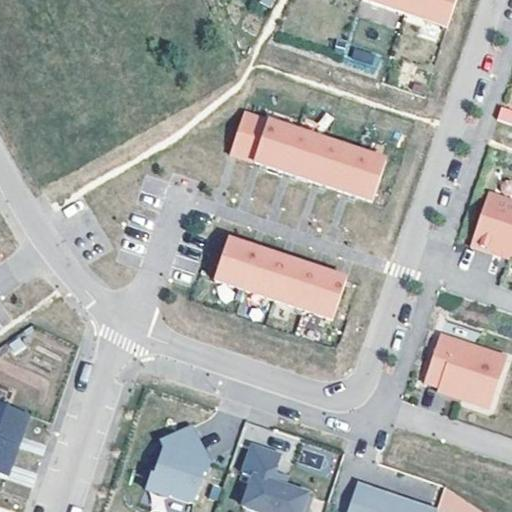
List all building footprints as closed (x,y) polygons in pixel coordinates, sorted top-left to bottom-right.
[(368,0),(405,13),(409,0),(368,0)] [(409,0),(405,13),(449,27),(457,0),(409,0)] [(511,123),(511,109),(500,105),(496,119),(511,123)] [(246,114),(232,155),(374,204),(388,162),(246,114)] [(497,251),(511,256),(511,201),(490,194),(472,247),(496,255),(497,251)] [(215,282),(334,323),(348,281),(229,242),(215,282)] [(497,251),(496,255),(511,260),(511,256),(497,251)] [(442,336),(426,384),(441,389),(464,397),(463,401),(491,410),(509,358),(442,336)] [(439,393),(463,401),(464,397),(441,389),(439,393)] [(0,476),(8,479),(19,448),(16,447),(20,436),(23,437),(30,415),(0,405),(0,476)] [(209,479),(214,467),(211,466),(195,433),(164,447),(167,454),(158,481),(155,491),(174,498),(173,501),(196,509),(206,478),(209,479)] [(255,477),(245,506),(262,511),(308,511),(314,495),(286,486),(289,477),(277,473),(283,456),(254,446),(245,473),(255,477)] [(158,481),(155,481),(150,496),(172,503),(173,501),(174,498),(155,491),(158,481)] [(427,511),(425,511),(427,507),(401,498),(399,503),(389,500),(391,494),(384,492),(359,487),(350,511),(427,511)] [(401,498),(391,494),(389,500),(399,503),(401,498)]
